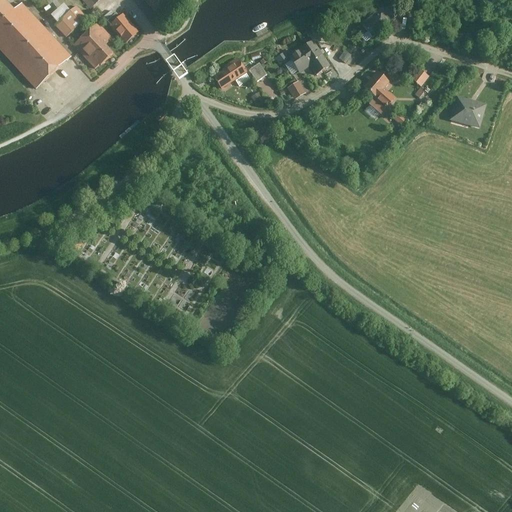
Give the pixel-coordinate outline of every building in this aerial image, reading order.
[(0,0),(0,51),(35,91),(71,59),(23,5),(14,13),(1,0),(0,0)] [(81,0),(91,10),(101,0),(81,0)] [(169,0),(143,0),(160,17),(173,4),(169,0)] [(380,12),(363,26),(374,40),(391,26),(391,25),(401,16),(391,6),(386,11),(380,12)] [(76,8),(55,27),(66,39),(87,21),(76,8)] [(124,16),(111,27),(127,46),(140,35),(124,16)] [(115,55),(107,46),(113,41),(98,24),(74,47),(97,72),(115,55)] [(313,42),(306,46),(323,72),(330,67),(314,44),(313,42)] [(299,51),(289,57),(299,73),(310,66),(316,76),(323,72),(306,46),(299,51)] [(215,79),(222,90),(248,74),(239,59),(225,68),(227,71),(215,79)] [(267,76),(260,65),(251,70),(258,82),(267,76)] [(423,87),(431,76),(421,68),(412,79),(423,87)] [(377,74),(364,89),(376,100),(371,106),(383,116),(396,100),(384,91),(389,85),(377,74)] [(300,81),(288,88),(296,100),(308,93),(300,81)] [(420,97),(427,92),(424,88),(416,93),(420,97)] [(252,98),(259,106),(267,100),(261,92),(252,98)] [(486,107),(457,98),(450,122),(479,130),(486,107)] [(396,120),(404,125),(408,118),(400,113),(396,120)] [(164,116),(158,121),(162,126),(168,122),(164,116)]
